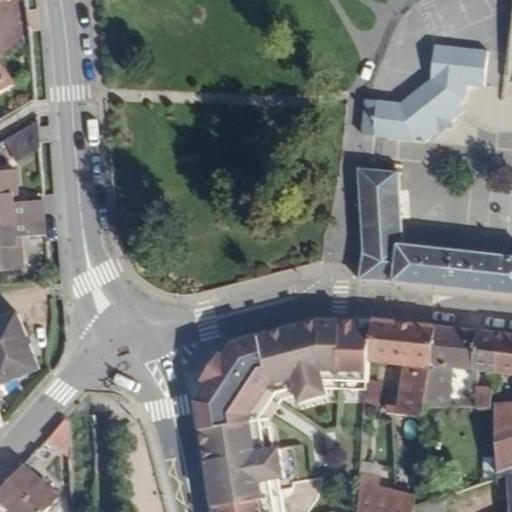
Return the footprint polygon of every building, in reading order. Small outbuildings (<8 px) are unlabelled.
[(465,111),(460,104),(465,100),(467,85),(485,87),(488,51),(436,44),(431,80),(401,103),(366,99),(362,136),(413,141),(419,137),(425,143),(439,133),(436,129),(449,119),(452,123),(465,111)] [(0,94),(14,85),(0,62),(0,94)] [(439,133),(452,123),(449,119),(436,129),(439,133)] [(37,149),(35,123),(8,139),(18,163),(40,150),(39,144),(37,149)] [(0,223),(43,220),(42,201),(19,202),(17,170),(0,171),(0,223)] [(511,295),(511,257),(404,246),(398,173),(358,170),(364,255),(360,280),(511,295)] [(0,272),(25,270),(22,238),(44,236),(43,220),(0,223),(0,272)] [(0,386),(42,369),(19,312),(0,319),(0,335),(9,359),(0,363),(0,386)] [(432,369),(435,329),(373,320),(372,324),(370,363),(403,366),(396,417),(426,422),(428,409),(432,369)] [(261,429),(258,408),(273,395),(298,388),(298,390),(321,384),(336,385),(336,383),(368,385),(368,376),(319,373),(313,321),(237,341),(227,352),(225,351),(215,361),(216,363),(207,370),(193,397),(213,511),(275,511),(269,474),(274,473),(267,428),(261,429)] [(370,363),(372,324),(313,321),(319,373),(368,376),(370,363)] [(477,373),(477,333),(435,329),(432,369),(453,371),(477,373)] [(496,374),(499,335),(477,333),(477,373),(496,374)] [(0,363),(9,359),(0,335),(0,363)] [(511,336),(499,335),(496,374),(511,375),(511,404),(495,406),(495,411),(498,465),(500,480),(508,478),(511,476),(511,336)] [(452,410),(453,371),(432,369),(428,409),(452,410)] [(380,404),(382,381),(369,379),(366,403),(380,404)] [(478,411),(478,388),(462,388),(461,410),(478,411)] [(495,406),(496,388),(478,388),(478,411),(495,411),(495,406)] [(70,460),(69,425),(66,420),(47,441),(70,460)] [(500,480),(498,465),(479,465),(480,482),(500,480)] [(50,511),(61,501),(24,467),(0,494),(0,501),(11,511),(50,511)] [(413,511),(414,506),(415,498),(378,491),(380,480),(361,475),(358,511),(413,511)] [(444,511),(445,496),(414,506),(413,511),(444,511)]
